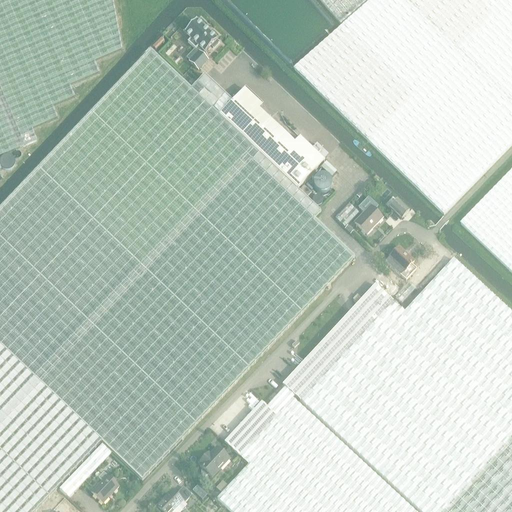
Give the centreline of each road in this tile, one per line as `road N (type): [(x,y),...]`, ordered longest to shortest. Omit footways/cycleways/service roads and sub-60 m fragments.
road 1 (unclassified): [(123,511),(393,232),(411,227),(426,236)]
road 2 (unclassified): [(426,236),(511,151)]
